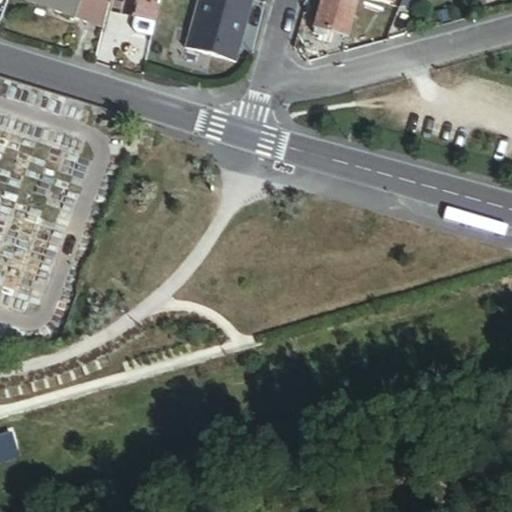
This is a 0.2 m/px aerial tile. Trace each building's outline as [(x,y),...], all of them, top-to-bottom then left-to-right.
[(41,0),(18,0),(55,13),(58,6),(41,0)] [(41,0),(58,6),(55,13),(105,30),(109,10),(111,0),(41,0)] [(162,0),(111,0),(109,10),(158,21),(162,0)] [(357,4),(341,0),(324,0),(316,28),(326,31),(347,38),(357,4)] [(404,0),(402,6),(418,12),(422,0),(404,0)] [(511,3),(511,0),(480,0),(478,11),(511,3)] [(326,31),(316,28),(314,34),(324,37),(326,31)]
